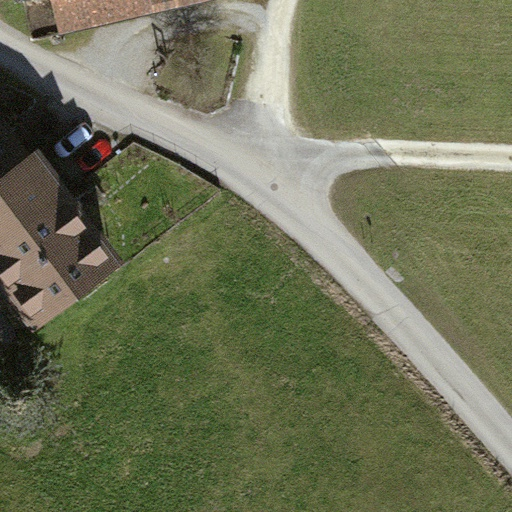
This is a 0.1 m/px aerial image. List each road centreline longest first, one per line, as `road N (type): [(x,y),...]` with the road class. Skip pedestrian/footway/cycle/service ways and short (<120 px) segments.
road 1 (unclassified): [(511,444),(373,286),(248,167),(0,42)]
road 2 (track): [(284,0),(248,167),(398,154),(511,157)]
